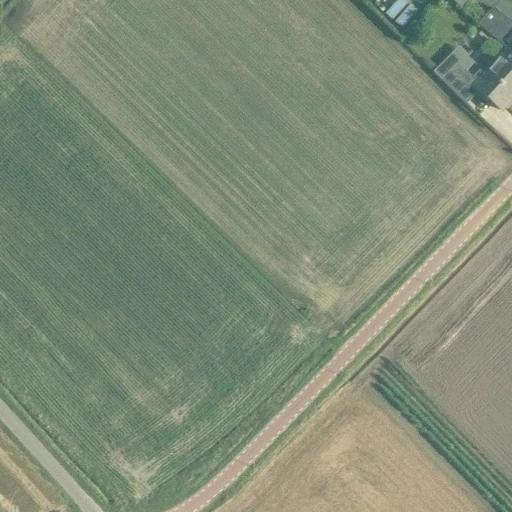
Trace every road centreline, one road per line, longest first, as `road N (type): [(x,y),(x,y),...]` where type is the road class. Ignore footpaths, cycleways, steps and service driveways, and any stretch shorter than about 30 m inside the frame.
road 1 (unclassified): [(181,511),(221,483),(511,184)]
road 2 (unclassified): [(91,511),(0,411)]
